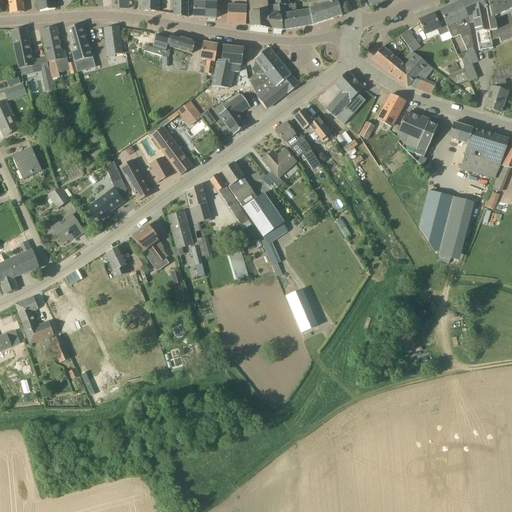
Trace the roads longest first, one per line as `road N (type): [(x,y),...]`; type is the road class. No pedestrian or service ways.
road 1 (residential): [(52,278),(352,59)]
road 2 (residential): [(352,29),(297,42),(107,15),(0,22)]
road 3 (residential): [(511,128),(407,95),(352,59)]
road 4 (track): [(0,439),(134,423)]
road 5 (residential): [(52,278),(0,163)]
